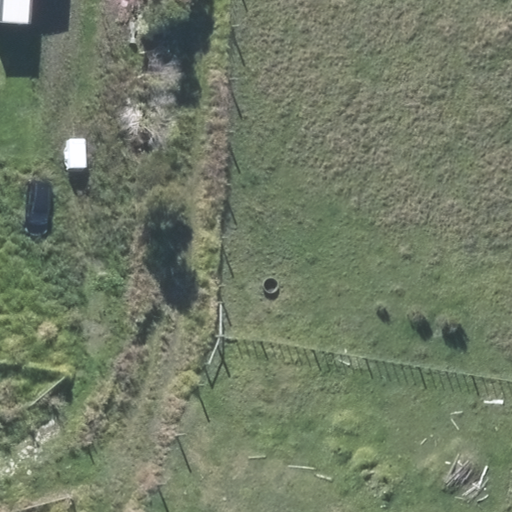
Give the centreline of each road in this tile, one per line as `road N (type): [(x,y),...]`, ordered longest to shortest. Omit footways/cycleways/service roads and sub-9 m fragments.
road 1 (track): [(60,0),(55,56),(94,294),(72,395),(0,468)]
road 2 (track): [(191,0),(177,354),(147,466)]
